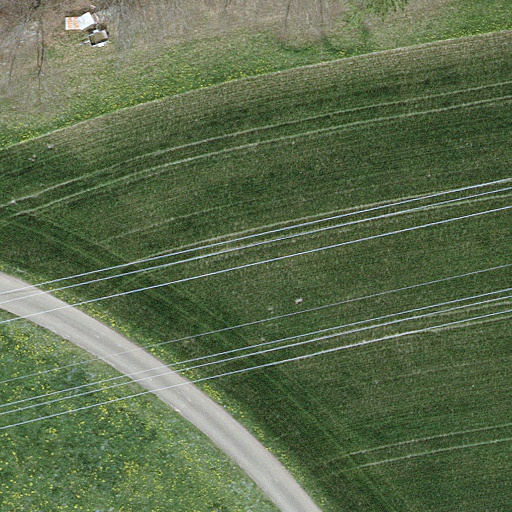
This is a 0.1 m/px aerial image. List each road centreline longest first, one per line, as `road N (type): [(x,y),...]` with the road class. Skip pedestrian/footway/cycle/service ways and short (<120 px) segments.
road 1 (track): [(0,289),(162,380),(225,430),(299,511)]
road 2 (track): [(0,96),(362,0)]
